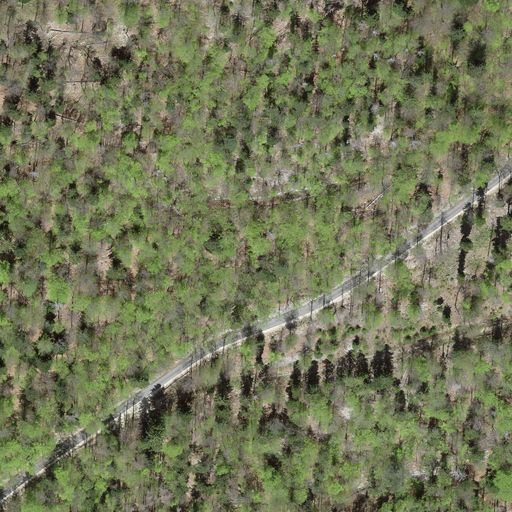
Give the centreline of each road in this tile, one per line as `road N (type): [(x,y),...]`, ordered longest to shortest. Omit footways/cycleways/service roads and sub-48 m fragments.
road 1 (unclassified): [(511,167),(355,282),(215,345),(0,495)]
road 2 (track): [(0,265),(191,212),(308,193),(458,148),(511,120)]
road 3 (track): [(121,408),(141,409),(222,380),(347,364),(511,321)]
